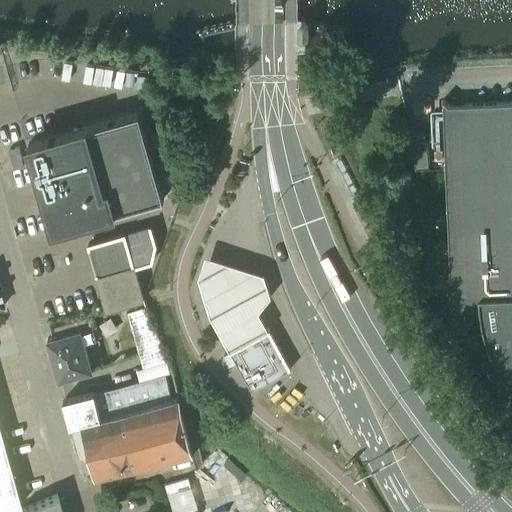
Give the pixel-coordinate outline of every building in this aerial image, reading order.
[(299,25),(299,37),(302,39),(306,39),(309,35),(309,25),(306,22),(302,22),(299,25)] [(443,99),(446,168),(451,308),(458,308),(480,307),(480,311),(484,330),(491,349),(499,367),(511,384),(511,385),(511,101),(448,104),(443,99)] [(28,142),(52,229),(63,226),(62,224),(54,227),(50,212),(65,208),(69,223),(66,223),(67,225),(164,198),(139,111),(28,142)] [(24,165),(18,145),(9,148),(14,168),(24,165)] [(69,223),(65,208),(50,212),(54,227),(62,224),(63,226),(67,225),(66,223),(69,223)] [(134,266),(152,261),(156,244),(151,225),(87,243),(106,308),(143,298),(141,289),(134,266)] [(229,348),(268,326),(260,313),(264,307),(271,298),(263,276),(248,271),(205,256),(198,278),(211,319),(229,348)] [(139,353),(143,367),(168,360),(147,306),(127,311),(139,353)] [(48,338),(59,379),(92,369),(88,353),(81,330),(97,325),(93,312),(50,325),(53,336),(49,338),(48,338)] [(291,368),(268,326),(229,348),(252,390),(291,368)] [(70,425),(82,422),(82,421),(171,398),(165,374),(94,392),(94,391),(63,399),(70,425)] [(193,448),(197,465),(204,458),(189,403),(181,405),(179,396),(171,398),(82,421),(82,422),(97,475),(193,448)] [(0,511),(5,511),(21,504),(0,430),(0,511)] [(61,511),(56,494),(55,495),(20,510),(20,511),(19,511),(61,511)]
